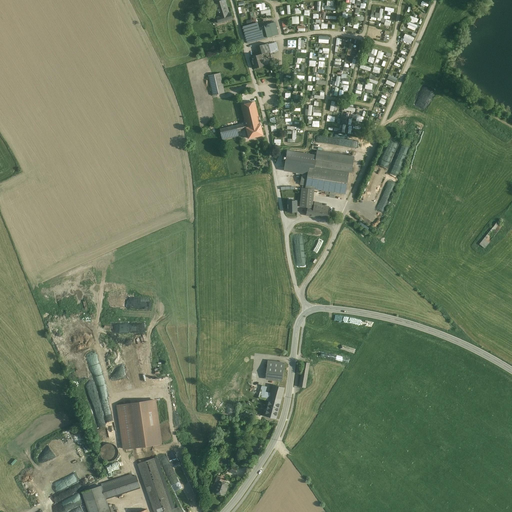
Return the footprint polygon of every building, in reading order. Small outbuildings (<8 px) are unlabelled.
[(231,20),(225,0),(224,0),(212,3),(218,23),(231,20)] [(334,6),(334,0),(327,0),(327,6),(324,6),(324,3),(322,3),(322,9),(336,10),(336,6),(334,6)] [(379,13),(380,8),(375,7),(375,11),(371,10),(371,16),(374,17),(375,12),(379,13)] [(382,18),(383,9),(380,8),(380,13),(375,13),(375,17),(382,18)] [(410,15),(408,20),(416,24),(418,19),(410,15)] [(257,23),(242,28),(247,44),(266,39),(263,30),(259,31),(257,23)] [(275,23),(263,26),(267,38),(278,35),(275,23)] [(411,44),(414,38),(405,33),(402,40),(411,44)] [(339,45),(341,46),(343,38),(337,37),(335,49),(338,50),(339,45)] [(267,44),(257,47),(259,55),(269,52),(270,54),(278,52),(276,43),(268,45),(267,44)] [(355,51),(352,50),(353,44),(350,43),(346,54),(353,56),(355,51)] [(371,52),(368,52),(367,55),(375,57),(377,50),(372,49),(371,52)] [(259,55),(250,57),(253,69),(262,67),(259,55)] [(224,93),(220,73),(207,76),(212,96),(224,93)] [(244,123),(219,130),(222,140),(247,133),(249,139),(263,135),(254,102),(240,106),(244,123)] [(292,130),(292,139),(287,138),(287,142),(296,142),(296,130),(292,130)] [(337,145),(337,139),(350,139),(350,135),(334,134),(334,137),(319,137),(319,141),(326,141),(331,141),(331,144),(337,145)] [(316,155),(287,151),(284,172),(306,175),(313,176),(314,168),(316,155)] [(316,151),(316,155),(314,168),(348,173),(351,173),(354,156),(316,151)] [(344,195),(348,173),(314,168),(313,176),(306,175),(304,189),(314,190),(344,195)] [(311,209),(314,190),(304,189),(302,188),(299,207),(311,209)] [(293,206),(293,198),(287,198),(287,205),(287,214),(296,213),(296,206),(293,206)] [(375,202),(370,206),(376,216),(381,212),(378,208),(378,207),(375,202)] [(307,210),(305,216),(323,219),(324,213),(320,212),(312,210),(307,210)] [(479,244),(485,248),(502,226),(496,222),(479,244)] [(284,362),(267,361),(265,380),(282,382),(284,362)] [(305,388),(309,363),(303,362),(300,387),(305,388)] [(276,419),(284,388),(273,385),(265,417),(276,419)] [(161,444),(155,400),(115,406),(121,450),(161,444)] [(45,430),(35,435),(37,440),(47,435),(45,430)] [(64,441),(69,447),(77,441),(73,437),(71,439),(69,437),(64,441)] [(104,450),(104,457),(117,457),(117,443),(104,443),(104,450)] [(174,511),(157,458),(137,465),(152,511),(174,511)] [(135,476),(102,487),(106,499),(139,488),(135,476)] [(71,485),(67,479),(56,485),(60,492),(71,485)] [(219,480),(218,485),(216,485),(214,492),(224,496),(228,484),(219,480)] [(102,487),(81,493),(87,511),(109,511),(106,499),(102,487)]
